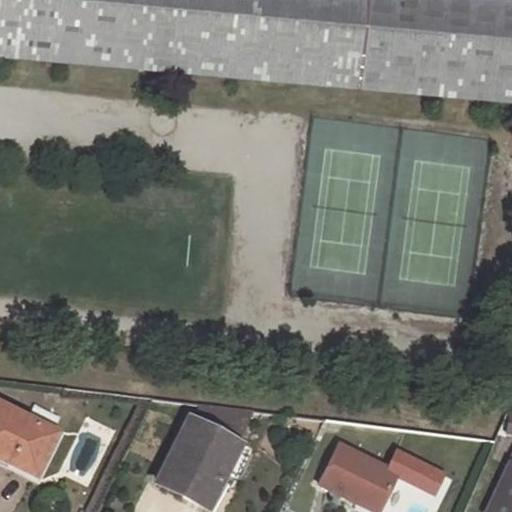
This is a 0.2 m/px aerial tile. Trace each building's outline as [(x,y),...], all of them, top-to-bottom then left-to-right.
[(511,0),(0,0),(0,52),(511,97),(511,0)] [(36,475),(57,434),(0,405),(0,459),(11,465),(12,463),(36,475)] [(237,446),(254,413),(199,406),(191,421),(237,446)] [(222,483),(231,487),(250,452),(237,446),(191,421),(188,420),(155,483),(208,511),(222,483)] [(380,511),(393,485),(428,501),(441,473),(390,449),(382,465),(331,442),(310,487),(364,511),(380,511)] [(511,511),(511,458),(485,511),(511,511)]
